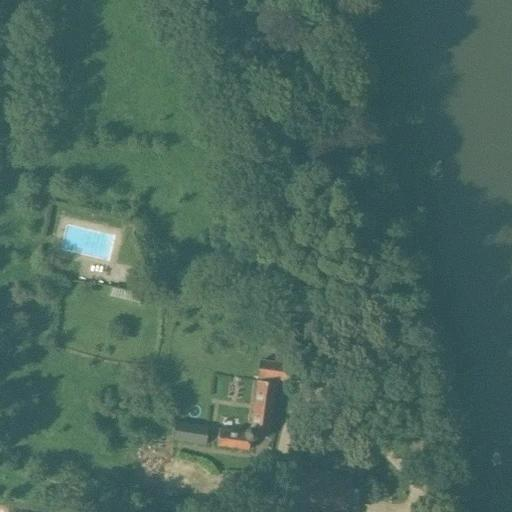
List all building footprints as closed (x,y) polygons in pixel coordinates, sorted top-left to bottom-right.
[(108,296),(139,303),(142,293),(110,285),(108,296)] [(287,382),(291,330),(276,329),(273,361),(260,360),(258,379),(287,382)] [(257,380),(250,429),(247,429),(246,432),(219,428),(217,445),(250,450),(251,439),(253,440),(257,437),(257,435),(268,436),(276,383),(257,380)] [(209,426),(175,421),(173,439),(207,444),(209,426)] [(347,511),(352,477),(292,469),(286,511),(347,511)]
